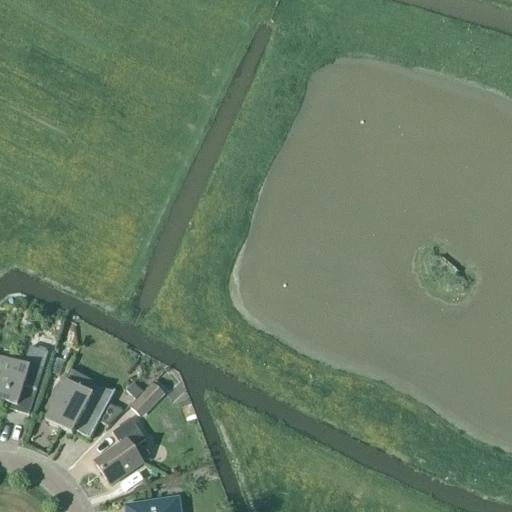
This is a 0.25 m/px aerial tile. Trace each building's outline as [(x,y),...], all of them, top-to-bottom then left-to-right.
[(44,369),(52,342),(39,337),(35,351),(29,349),(23,368),(0,360),(0,403),(16,408),(14,413),(28,418),(44,369)] [(89,396),(66,384),(45,423),(72,438),(75,433),(89,442),(99,424),(108,429),(123,414),(109,406),(115,394),(114,393),(113,394),(94,390),(89,396)] [(141,393),(133,384),(125,392),(134,401),(141,393)] [(142,422),(154,409),(142,397),(129,410),(142,422)] [(110,489),(143,466),(133,451),(145,443),(131,422),(112,436),(120,447),(94,465),(110,489)] [(178,511),(177,502),(126,509),(126,511),(178,511)]
